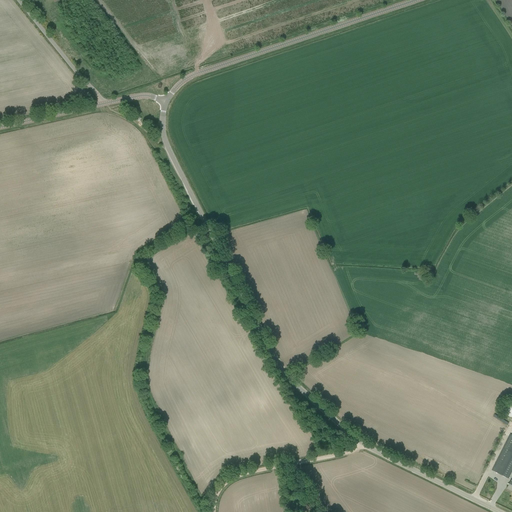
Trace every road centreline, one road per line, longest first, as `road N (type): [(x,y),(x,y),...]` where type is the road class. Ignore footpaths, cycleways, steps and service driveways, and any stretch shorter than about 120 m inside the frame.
road 1 (unclassified): [(507,511),(364,442),(295,381),(170,152)]
road 2 (unclassified): [(165,103),(193,76),(421,0)]
road 3 (track): [(213,511),(233,477),(364,442)]
road 4 (track): [(0,277),(92,255),(134,254)]
road 5 (unclassified): [(18,0),(102,104)]
